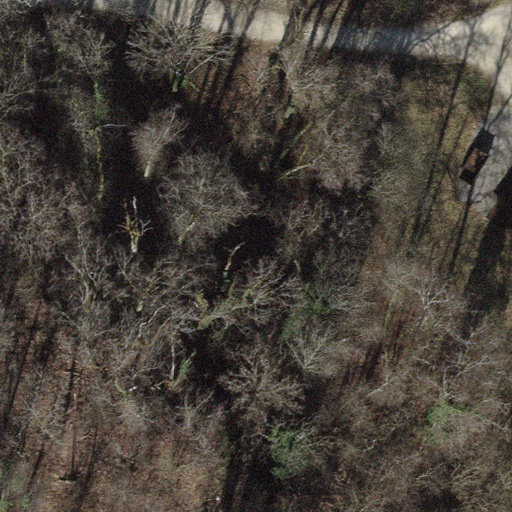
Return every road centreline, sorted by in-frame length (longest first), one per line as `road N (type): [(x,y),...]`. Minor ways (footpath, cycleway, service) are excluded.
road 1 (track): [(172,0),(362,51),(470,0)]
road 2 (track): [(362,51),(511,144)]
